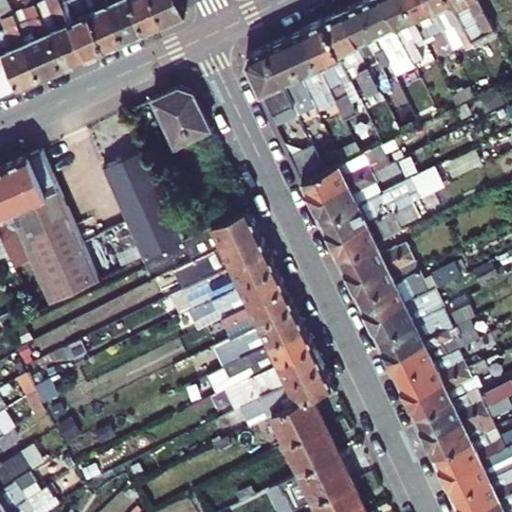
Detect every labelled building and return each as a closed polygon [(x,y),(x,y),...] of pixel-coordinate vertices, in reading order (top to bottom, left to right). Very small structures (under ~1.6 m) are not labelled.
[(0,43),(3,48),(20,86),(41,76),(14,12),(8,0),(0,0),(0,13),(6,27),(0,30),(0,43)] [(14,12),(41,76),(65,66),(48,29),(36,1),(35,0),(23,0),(27,6),(14,12)] [(46,0),(38,0),(36,1),(48,29),(58,25),(46,0)] [(48,29),(65,66),(86,57),(60,0),(46,0),(58,25),(48,29)] [(60,0),(86,57),(107,47),(85,0),(60,0)] [(85,0),(107,47),(125,39),(108,0),(85,0)] [(108,0),(125,39),(144,31),(130,0),(108,0)] [(130,0),(144,31),(165,21),(155,0),(130,0)] [(155,0),(165,21),(186,12),(180,0),(155,0)] [(395,71),(413,62),(382,0),(362,0),(360,2),(384,49),(390,62),(395,71)] [(382,0),(413,62),(424,56),(416,41),(424,38),(421,32),(405,0),(382,0)] [(428,0),(405,0),(421,32),(430,28),(432,33),(439,46),(449,42),(443,29),(428,0)] [(472,41),(451,0),(428,0),(443,29),(454,23),(464,43),(467,49),(474,45),(472,41)] [(494,30),(479,0),(451,0),(472,41),(494,30)] [(377,82),(389,76),(383,66),(377,53),(384,49),(360,2),(341,10),(369,64),(377,82)] [(341,10),(322,19),(351,78),(359,75),(368,94),(380,88),(377,82),(369,64),(341,10)] [(351,78),(322,19),(303,28),(338,100),(347,118),(357,113),(348,92),(346,93),(341,83),(351,79),(351,78)] [(453,49),(464,43),(454,23),(443,29),(449,42),(453,49)] [(317,104),(319,109),(338,100),(303,28),(284,37),(317,104)] [(421,32),(424,38),(432,33),(430,28),(421,32)] [(475,47),(497,36),(494,30),(472,41),(474,45),(475,47)] [(295,105),(298,113),(317,104),(284,37),(266,45),(295,105)] [(0,95),(20,86),(3,48),(0,43),(0,95)] [(247,63),(272,116),(295,105),(266,45),(249,53),(247,63)] [(377,53),(383,66),(390,62),(384,49),(377,53)] [(211,126),(195,90),(180,85),(152,98),(174,144),(211,126)] [(457,104),(475,95),(471,85),(452,95),(457,104)] [(272,116),(276,124),(298,113),(295,105),(272,116)] [(339,149),(344,160),(363,152),(357,140),(339,149)] [(380,143),(364,151),(370,164),(387,156),(380,143)] [(291,156),(303,180),(325,169),(320,158),(314,145),(291,156)] [(101,279),(43,147),(0,165),(0,229),(10,253),(16,265),(32,257),(52,302),(101,279)] [(178,220),(144,147),(104,165),(145,257),(186,237),(178,220)] [(320,158),(325,169),(344,160),(339,149),(320,158)] [(370,164),(364,151),(363,152),(344,160),(325,169),(303,180),(312,200),(392,162),(389,155),(387,156),(370,164)] [(312,200),(322,220),(383,190),(378,180),(382,178),(383,179),(402,170),(397,159),(392,162),(312,200)] [(322,220),(331,239),(414,199),(444,185),(437,171),(417,181),(414,175),(383,190),(322,220)] [(331,239),(341,259),(378,241),(403,229),(401,225),(421,215),(414,199),(331,239)] [(197,232),(186,237),(145,257),(150,268),(174,257),(173,255),(189,247),(194,258),(260,226),(250,206),(197,232)] [(188,215),(178,220),(186,237),(197,232),(188,215)] [(269,246),(260,226),(194,258),(180,266),(185,275),(228,254),(233,264),(269,246)] [(0,257),(10,253),(0,229),(0,257)] [(341,259),(360,298),(397,280),(392,270),(416,258),(408,240),(397,245),(397,244),(383,251),(378,241),(341,259)] [(278,266),(269,246),(233,264),(208,275),(208,276),(186,287),(191,297),(216,284),(221,294),(278,266)] [(392,270),(397,280),(422,268),(416,258),(392,270)] [(475,268),(482,282),(500,274),(494,260),(475,268)] [(431,274),(436,285),(462,273),(457,262),(431,274)] [(278,266),(221,294),(190,309),(195,319),(201,316),(224,305),(229,314),(287,285),(278,266)] [(397,280),(360,298),(369,318),(431,288),(426,277),(422,268),(397,280)] [(426,277),(431,288),(436,285),(431,274),(426,277)] [(297,305),(287,285),(229,314),(222,317),(227,328),(256,314),(260,323),(297,305)] [(369,318),(378,337),(444,305),(446,305),(436,285),(431,288),(369,318)] [(471,317),(477,314),(471,303),(453,312),(458,323),(471,317)] [(229,314),(224,305),(201,316),(205,326),(222,317),(229,314)] [(297,305),(260,323),(232,337),(216,345),(225,364),(306,325),(297,305)] [(378,337),(388,357),(454,325),(444,305),(378,337)] [(260,323),(256,314),(227,328),(232,337),(260,323)] [(388,357),(397,377),(459,347),(475,339),(470,328),(475,326),(471,317),(458,323),(454,325),(388,357)] [(306,325),(225,364),(218,368),(227,388),(251,376),(256,373),(264,369),(316,344),(306,325)] [(475,339),(480,337),(475,326),(470,328),(475,339)] [(316,344),(264,369),(256,373),(251,376),(227,388),(237,408),(241,406),(245,403),(260,395),(325,364),(316,344)] [(397,377),(407,396),(469,366),(459,347),(397,377)] [(478,386),(483,384),(478,372),(489,367),(486,358),(469,366),(407,396),(416,416),(467,392),(478,386)] [(334,384),(325,364),(260,395),(270,415),(273,413),(312,394),(334,384)] [(36,384),(29,370),(19,376),(29,394),(38,389),(36,384)] [(59,392),(51,377),(39,382),(47,398),(59,392)] [(47,398),(39,382),(36,384),(38,389),(41,397),(43,401),(47,398)] [(416,416),(426,435),(487,406),(490,404),(510,395),(511,393),(511,388),(509,382),(482,395),(471,400),(467,392),(416,416)] [(471,400),(482,395),(478,386),(467,392),(471,400)] [(325,423),(312,394),(273,413),(286,442),(325,423)] [(270,415),(260,395),(245,403),(241,406),(250,424),(270,415)] [(490,404),(496,417),(511,409),(511,400),(510,395),(490,404)] [(43,401),(41,397),(31,403),(36,413),(46,407),(44,404),(43,401)] [(426,435),(435,455),(497,426),(487,406),(426,435)] [(339,452),(325,423),(286,442),(300,470),(339,452)] [(435,455),(445,475),(506,445),(502,436),(497,426),(435,455)] [(19,434),(15,427),(5,434),(0,436),(0,451),(17,441),(19,434)] [(502,436),(506,445),(511,442),(511,428),(505,432),(506,434),(502,436)] [(232,443),(228,436),(215,443),(218,450),(232,443)] [(445,475),(454,494),(511,467),(511,466),(511,442),(506,445),(445,475)] [(28,461),(21,449),(0,462),(0,488),(10,483),(5,475),(28,461)] [(353,480),(339,452),(300,470),(314,499),(353,480)] [(33,468),(28,461),(5,475),(10,483),(31,470),(33,468)] [(462,511),(467,511),(511,490),(511,468),(511,467),(454,494),(462,511)] [(0,511),(1,511),(42,488),(31,470),(10,483),(0,488),(0,511)] [(261,489),(268,511),(278,511),(307,503),(299,477),(261,489)] [(359,511),(366,509),(353,480),(314,499),(320,511),(359,511)] [(56,495),(49,483),(42,488),(1,511),(36,511),(34,508),(56,495)] [(241,499),(255,492),(251,485),(238,492),(241,499)] [(511,511),(511,490),(467,511),(511,511)] [(255,492),(241,499),(244,506),(258,499),(255,492)] [(61,501),(57,494),(56,495),(34,508),(36,511),(44,511),(49,508),(61,501)]
